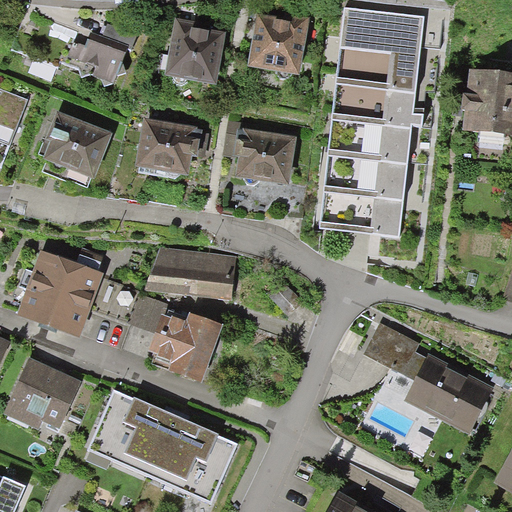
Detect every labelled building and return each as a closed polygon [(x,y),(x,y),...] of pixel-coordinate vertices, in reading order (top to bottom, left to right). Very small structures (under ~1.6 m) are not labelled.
[(330,87),(413,97),(423,16),(340,7),(330,87)] [(8,51),(59,69),(72,33),(21,16),(8,51)] [(247,75),(301,82),(308,24),(255,17),(247,75)] [(69,68),(116,83),(130,37),(105,29),(100,43),(79,36),(69,68)] [(163,85),(213,94),(223,40),(173,31),(163,85)] [(464,133),(511,136),(511,77),(469,74),(465,114),(464,133)] [(413,97),(330,87),(327,119),(410,129),(413,97)] [(0,160),(23,100),(0,90),(0,160)] [(44,160),(94,180),(112,134),(57,112),(45,141),(50,143),(44,160)] [(410,129),(327,119),(322,154),(405,164),(410,129)] [(137,175),(189,179),(192,130),(140,127),(137,175)] [(235,177),(290,185),(297,137),(242,129),(235,177)] [(405,164),(322,154),(318,192),(401,202),(405,164)] [(401,202),(318,192),(313,229),(396,239),(401,202)] [(146,290),(233,302),(240,254),(161,246),(146,290)] [(104,277),(106,273),(40,250),(18,316),(49,327),(82,339),(92,311),(129,324),(139,295),(141,291),(104,277)] [(139,295),(129,324),(155,333),(149,351),(155,353),(151,365),(201,383),(211,356),(222,325),(168,305),(139,295)] [(0,359),(8,342),(0,338),(0,359)] [(409,398),(473,429),(494,387),(429,356),(409,398)] [(45,421),(60,428),(81,383),(33,360),(8,413),(41,428),(45,421)] [(87,450),(216,505),(242,445),(184,420),(113,390),(87,450)] [(511,494),(511,458),(497,486),(511,494)] [(0,511),(16,511),(27,486),(0,474),(0,511)] [(367,511),(340,497),(331,511),(367,511)]
